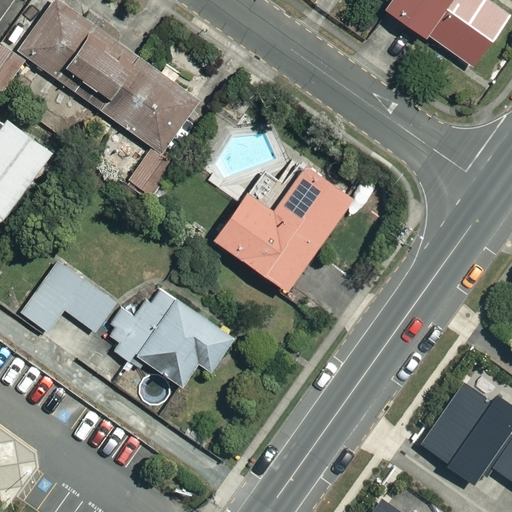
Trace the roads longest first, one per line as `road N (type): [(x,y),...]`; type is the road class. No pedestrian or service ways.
road 1 (tertiary): [(265,511),(493,191)]
road 2 (residential): [(222,0),(493,191)]
